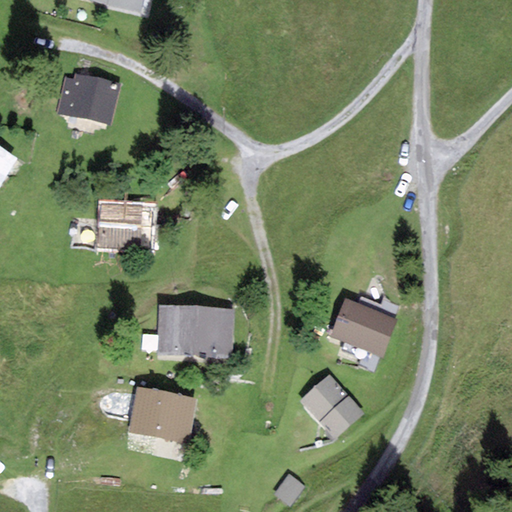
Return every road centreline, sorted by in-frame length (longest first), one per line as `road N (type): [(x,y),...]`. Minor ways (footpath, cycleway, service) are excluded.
road 1 (residential): [(420,33),(431,360),(358,511)]
road 2 (residential): [(420,33),(368,99),(270,153),(116,63),(60,46)]
road 3 (track): [(249,141),(247,195),(275,298),(263,382)]
road 4 (track): [(420,187),(511,94)]
